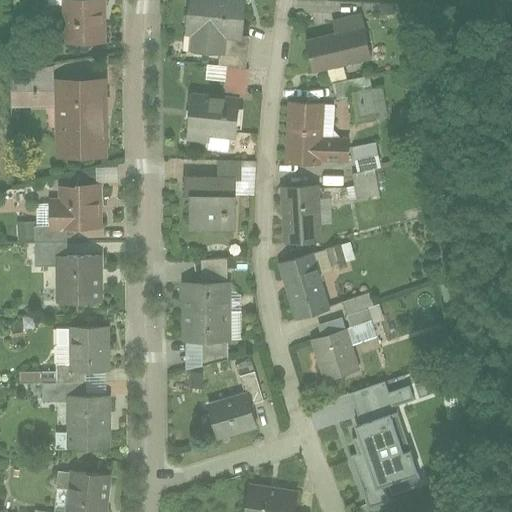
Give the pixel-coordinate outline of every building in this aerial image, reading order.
[(101,42),(101,0),(64,1),(65,43),(101,42)] [(246,0),(185,0),(182,34),(193,35),(192,49),(230,52),(231,41),(243,42),(246,0)] [(312,37),(320,74),(373,62),(363,14),(333,21),(335,32),(312,37)] [(225,81),(224,91),(246,94),(249,69),(208,64),(206,78),(225,81)] [(107,158),(106,79),(54,80),(55,158),(107,158)] [(388,122),(385,86),(371,87),(370,79),(334,81),(335,99),(351,98),(353,124),(388,122)] [(190,134),(237,140),(242,99),(196,92),(190,134)] [(287,101),(286,158),(347,160),(347,136),(322,135),(323,102),(287,101)] [(350,147),(358,200),(379,196),(375,169),(380,168),(377,143),(350,147)] [(96,182),(117,181),(117,167),(95,168),(96,182)] [(237,225),(237,177),(187,177),(187,225),(237,225)] [(97,231),(96,184),(61,185),(62,200),(50,200),(51,233),(97,231)] [(280,188),(284,242),(315,240),(311,186),(280,188)] [(351,243),(333,246),(337,264),(354,261),(351,243)] [(94,304),(93,255),(57,256),(58,305),(94,304)] [(310,255),(280,264),(297,320),(327,311),(310,255)] [(204,282),(180,283),(182,342),(230,340),(227,259),(203,260),(204,282)] [(105,373),(105,327),(68,327),(69,373),(105,373)] [(349,330),(311,341),(322,381),(360,370),(349,330)] [(241,380),(256,377),(253,358),(238,361),(241,380)] [(257,427),(247,391),(206,402),(215,438),(257,427)] [(106,449),(104,394),(65,395),(67,451),(106,449)] [(382,406),(341,421),(364,485),(405,471),(382,406)] [(99,511),(104,477),(71,472),(65,511),(99,511)] [(295,511),(298,494),(242,486),(237,511),(295,511)]
